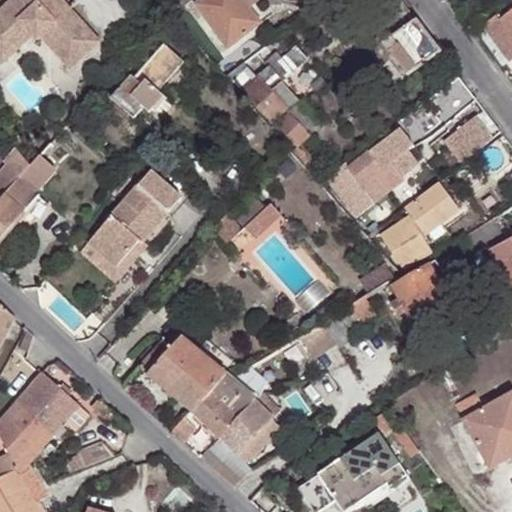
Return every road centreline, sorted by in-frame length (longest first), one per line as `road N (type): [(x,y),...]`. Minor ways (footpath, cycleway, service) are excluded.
road 1 (residential): [(0,289),(233,511)]
road 2 (residential): [(511,110),(428,0)]
